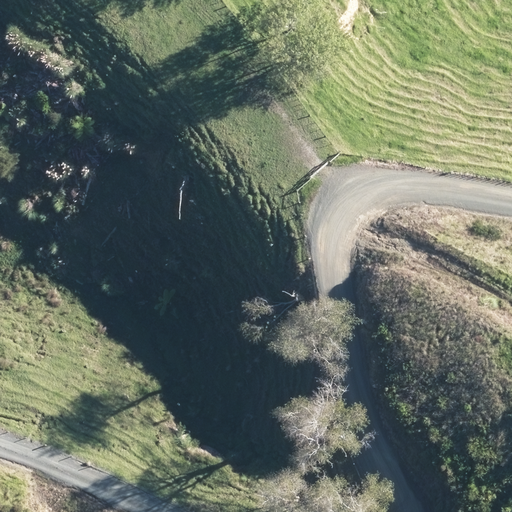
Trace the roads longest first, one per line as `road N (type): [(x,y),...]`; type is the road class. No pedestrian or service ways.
road 1 (tertiary): [(391,511),(310,313),(373,202),(511,227)]
road 2 (tertiary): [(0,443),(152,511)]
